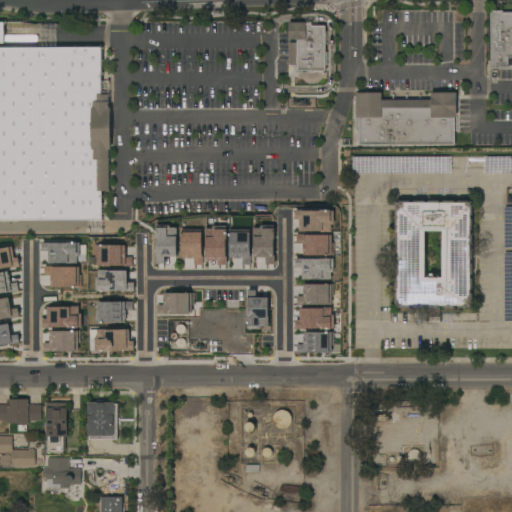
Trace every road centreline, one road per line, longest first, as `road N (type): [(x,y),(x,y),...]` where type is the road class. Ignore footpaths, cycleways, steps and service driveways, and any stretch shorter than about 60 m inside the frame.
road 1 (residential): [(0,378),(511,378)]
road 2 (residential): [(144,278),(283,278)]
road 3 (residential): [(144,511),(145,376)]
road 4 (residential): [(344,511),(343,376)]
